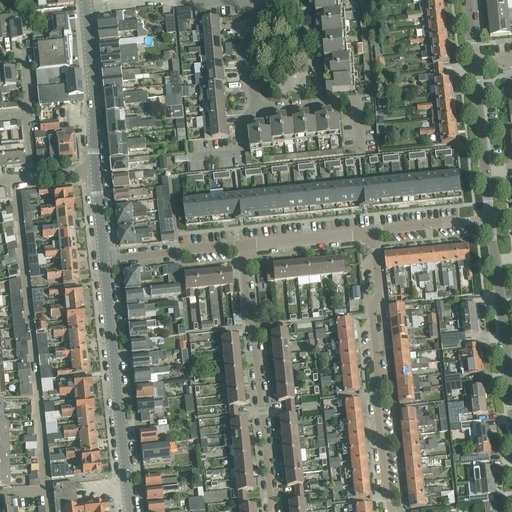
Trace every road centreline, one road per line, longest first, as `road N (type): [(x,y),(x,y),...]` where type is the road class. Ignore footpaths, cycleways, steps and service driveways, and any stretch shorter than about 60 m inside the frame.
road 1 (residential): [(373,231),(374,382),(390,511)]
road 2 (residential): [(272,511),(241,244)]
road 3 (residential): [(360,153),(353,102),(258,107),(245,58),(265,0)]
road 4 (residential): [(129,511),(102,260)]
road 5 (residential): [(511,408),(489,219)]
road 6 (residential): [(94,172),(84,0)]
road 7 (residential): [(489,219),(473,64)]
road 8 (residential): [(31,178),(22,65),(17,56),(0,58)]
road 9 (residential): [(102,260),(241,244)]
road 10 (residential): [(241,244),(373,231)]
